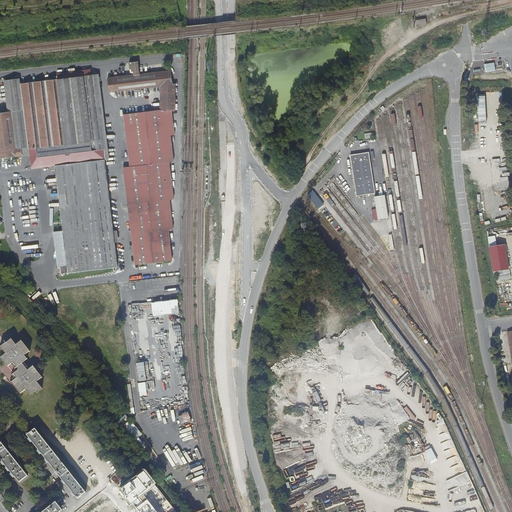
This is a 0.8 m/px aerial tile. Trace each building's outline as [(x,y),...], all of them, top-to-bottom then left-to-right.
[(138,61),(129,62),(129,68),(124,69),(124,72),(126,72),(126,76),(107,78),(109,92),(161,86),(161,110),(125,114),(131,164),(124,165),(136,263),(173,258),(169,227),(174,226),(171,200),(174,199),(170,162),(174,161),(171,135),(175,134),(172,110),(176,110),(175,84),(172,85),(170,70),(139,74),(138,61)] [(61,209),(110,203),(105,158),(112,158),(102,74),(90,75),(90,70),(57,74),(58,80),(20,84),(23,110),(11,112),(0,113),(0,157),(22,155),(21,148),(28,148),(29,149),(32,148),(34,168),(56,165),(61,209)] [(23,110),(20,84),(19,79),(7,80),(11,112),(23,110)] [(471,177),(492,174),(488,143),(467,146),(471,177)] [(368,152),(349,155),(355,196),(374,193),(368,152)] [(489,217),(493,216),(488,186),(474,188),(479,218),(482,218),(483,225),(490,224),(489,217)] [(384,195),(373,196),(377,218),(387,217),(384,195)] [(118,266),(110,203),(61,209),(64,230),(55,232),(60,267),(61,267),(62,274),(118,266)] [(494,273),(508,271),(505,246),(491,248),(494,273)] [(178,300),(152,303),(153,317),(180,314),(178,300)] [(347,342),(352,338),(348,333),(343,337),(347,342)] [(2,344),(0,345),(0,346),(5,354),(0,358),(7,367),(10,365),(14,370),(16,369),(18,372),(10,377),(12,380),(9,382),(19,396),(25,392),(29,398),(35,395),(36,396),(42,392),(36,384),(42,380),(33,368),(28,371),(23,364),(27,361),(25,357),(30,353),(22,342),(16,346),(11,339),(6,342),(5,342),(2,344)] [(139,381),(148,380),(147,361),(138,362),(139,381)] [(138,383),(140,396),(148,395),(146,381),(138,383)] [(131,419),(124,424),(136,439),(143,434),(131,419)] [(35,429),(27,435),(77,498),(85,492),(35,429)] [(0,441),(0,458),(2,460),(1,461),(14,477),(15,476),(19,482),(27,476),(0,441)] [(175,511),(143,471),(119,490),(125,498),(124,499),(130,507),(131,505),(136,511),(175,511)] [(59,511),(62,510),(55,502),(42,511),(59,511)]
